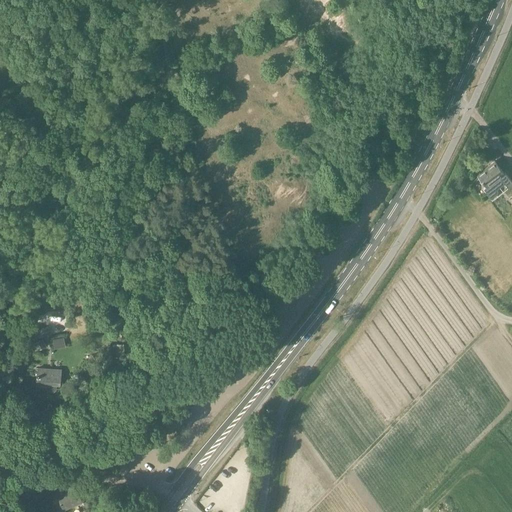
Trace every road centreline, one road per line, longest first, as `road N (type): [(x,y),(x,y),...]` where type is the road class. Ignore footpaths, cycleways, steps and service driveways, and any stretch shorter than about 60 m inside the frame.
road 1 (secondary): [(166,511),(360,261),(454,101)]
road 2 (track): [(511,342),(417,211),(399,200)]
